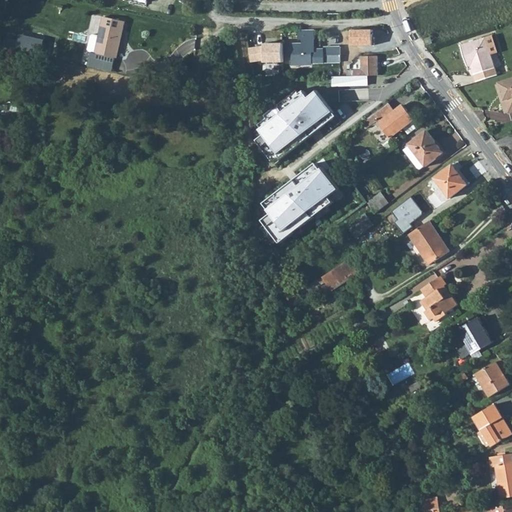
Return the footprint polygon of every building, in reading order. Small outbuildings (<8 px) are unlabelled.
[(98,39),(96,47),(117,52),(124,22),(103,17),(98,39)] [(371,29),(350,30),(350,46),(371,45),(371,29)] [(315,39),(315,30),(299,30),(299,36),(305,37),(305,39),(302,39),(303,45),(291,45),(291,64),(313,63),(313,62),(340,62),(340,47),(324,47),(324,50),(313,50),(313,39),(315,39)] [(10,37),(8,45),(44,55),(49,41),(26,35),(24,41),(10,37)] [(469,63),(476,82),(497,75),(490,56),(496,54),(490,37),(460,47),(466,64),(469,63)] [(281,61),(280,44),(261,43),(261,45),(248,48),(250,64),(262,61),(262,63),(281,61)] [(115,59),(117,52),(96,47),(95,50),(94,53),(115,59)] [(355,70),(355,76),(379,75),(378,56),(362,57),(362,70),(355,70)] [(511,78),(498,83),(509,114),(511,113),(511,78)] [(309,94),(261,128),(284,160),(338,118),(319,91),(311,96),(309,94)] [(394,109),(389,102),(369,118),(374,124),(378,121),(391,139),(415,120),(404,105),(396,112),(394,114),(391,111),(394,109)] [(443,153),(426,131),(409,145),(409,146),(403,150),(419,170),(425,166),(425,167),(443,153)] [(274,216),(265,222),(283,244),(344,196),(319,165),(266,206),(274,216)] [(467,185),(452,165),(435,179),(450,198),(467,185)] [(361,175),(353,181),(357,185),(364,179),(361,175)] [(341,184),(359,210),(369,203),(357,186),(357,185),(353,181),(351,177),(341,184)] [(381,194),(369,203),(375,214),(389,204),(381,194)] [(398,220),(395,222),(404,233),(412,227),(409,224),(424,213),(411,198),(393,212),(398,220)] [(365,214),(347,227),(354,238),(373,226),(365,214)] [(452,252),(431,221),(409,235),(431,266),(452,252)] [(365,268),(363,265),(357,255),(353,258),(360,267),(362,270),(365,268)] [(360,267),(353,258),(332,271),(338,281),(360,267)] [(362,270),(360,267),(338,281),(332,271),(321,276),(325,282),(330,290),(362,270)] [(422,299),(427,307),(447,293),(443,287),(448,283),(443,275),(423,288),(428,296),(422,299)] [(285,302),(325,282),(321,276),(282,296),(285,302)] [(425,311),(431,320),(435,318),(459,304),(453,294),(449,296),(447,293),(427,307),(428,309),(425,311)] [(460,305),(459,304),(435,318),(438,322),(449,315),(447,313),(460,305)] [(491,344),(478,320),(458,331),(472,355),(491,344)] [(476,376),(485,392),(506,380),(500,371),(505,368),(501,362),(476,376)] [(485,392),(490,400),(510,388),(506,380),(485,392)] [(418,382),(409,388),(412,394),(421,388),(418,382)] [(491,444),(492,446),(511,434),(495,405),(474,418),(481,430),(478,432),(486,447),(491,444)] [(511,454),(506,455),(498,457),(492,458),(494,467),(497,467),(502,498),(511,496),(511,454)] [(396,475),(403,487),(409,483),(401,472),(396,475)] [(438,497),(423,500),(423,506),(429,505),(435,509),(440,508),(438,497)] [(511,511),(511,503),(460,511),(511,511)]
